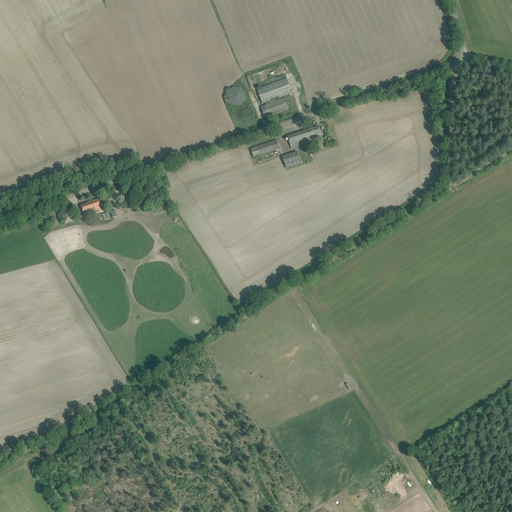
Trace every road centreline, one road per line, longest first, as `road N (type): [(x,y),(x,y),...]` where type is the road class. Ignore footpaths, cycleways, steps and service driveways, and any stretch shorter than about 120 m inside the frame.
road 1 (unclassified): [(0,218),(467,58)]
road 2 (track): [(457,62),(450,188)]
